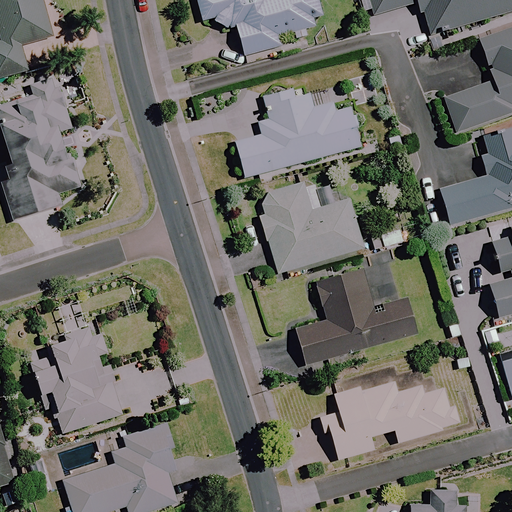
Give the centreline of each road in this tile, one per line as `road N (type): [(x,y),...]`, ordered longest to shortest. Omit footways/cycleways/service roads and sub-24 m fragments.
road 1 (residential): [(268,511),(182,226)]
road 2 (residential): [(182,226),(120,0)]
road 3 (residential): [(0,287),(182,226)]
